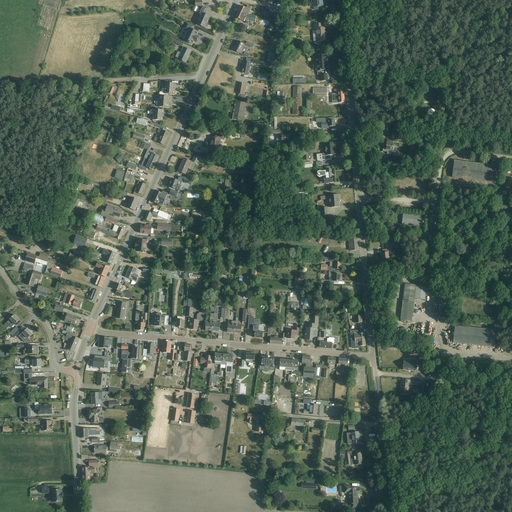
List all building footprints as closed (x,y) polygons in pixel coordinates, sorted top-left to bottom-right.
[(318,9),(318,7),(323,6),(322,1),(321,0),(312,0),(314,7),(313,7),(314,9),(318,9)] [(203,6),(202,6),(200,6),(197,13),(201,15),(196,24),(205,28),(205,27),(207,27),(208,25),(207,24),(210,17),(205,14),(208,8),(203,6)] [(239,11),(247,15),(249,15),(250,10),(251,7),(247,6),(246,8),(241,6),(239,11)] [(271,16),(276,17),(278,11),(270,9),(269,10),(268,18),(271,18),(271,16)] [(256,17),(249,15),(247,15),(239,11),(236,18),(244,22),(245,21),(255,22),(256,17)] [(188,31),(183,40),(193,44),(194,41),(196,42),(198,36),(197,36),(198,33),(193,30),(194,27),(187,23),(184,29),(188,31)] [(323,28),(322,24),(313,25),(314,31),(316,31),(317,42),(326,41),(325,28),(323,28)] [(248,49),(247,49),(243,47),(244,44),(237,41),(236,44),(237,44),(234,51),(248,57),(249,54),(246,53),(248,49)] [(178,59),(181,61),(186,63),(191,51),(183,47),(181,53),(178,52),(175,57),(178,58),(178,59)] [(315,63),(316,71),(317,71),(324,71),(326,70),(328,70),(328,65),(327,58),(327,57),(325,57),(324,53),(318,53),(318,58),(316,58),(316,63),(315,63)] [(241,73),(246,74),(249,74),(251,63),(246,62),(244,61),(241,73)] [(251,82),(251,85),(267,87),(267,89),(269,89),(273,90),(273,87),(267,86),(268,84),(266,84),(266,82),(262,81),(262,84),(255,82),(251,82)] [(239,94),(239,95),(238,98),(245,99),(245,98),(252,100),(253,94),(246,93),(246,95),(244,95),(246,84),(240,83),(237,94),(239,94)] [(293,87),(292,114),(301,114),(302,87),(293,87)] [(345,103),(343,89),(334,90),(335,95),(338,94),(339,103),(345,103)] [(266,98),(254,97),(254,99),(261,100),(261,101),(267,101),(267,99),(269,100),(270,97),(270,96),(270,95),(270,94),(270,92),(267,91),(266,94),(266,98)] [(252,104),(236,102),(233,119),(244,121),(246,110),(251,111),(252,104)] [(427,109),(426,118),(434,119),(435,110),(427,109)] [(263,122),(254,122),(254,130),(263,129),(263,122)] [(160,136),(166,139),(169,133),(159,129),(157,133),(161,134),(160,136)] [(279,135),(279,142),(289,142),(290,136),(283,136),(283,130),(279,130),(279,131),(270,130),(269,134),(279,135)] [(134,133),(133,138),(144,141),(145,136),(134,133)] [(166,139),(160,136),(157,134),(156,136),(154,141),(163,145),(166,139)] [(209,150),(214,150),(219,150),(220,139),(222,139),(223,135),(221,135),(216,135),(216,138),(210,138),(211,138),(211,143),(211,145),(209,145),(209,150)] [(392,155),(393,143),(387,142),(386,145),(384,145),(383,152),(387,152),(387,154),(392,155)] [(317,161),(323,161),(332,160),(331,155),(336,155),(335,143),(325,144),(325,154),(317,155),(317,161)] [(146,159),(155,163),(158,156),(155,155),(152,153),(153,151),(149,150),(148,150),(144,158),(146,159)] [(119,162),(124,158),(120,154),(115,158),(119,162)] [(200,158),(195,156),(192,162),(184,158),(178,171),(185,175),(188,169),(191,170),(194,164),(197,165),(200,158)] [(142,168),(142,169),(146,170),(147,168),(152,170),(155,163),(146,159),(143,166),(140,164),(139,167),(142,168)] [(494,165),(454,161),(454,164),(452,164),(451,169),(453,169),(452,178),(492,182),(493,174),(495,174),(495,169),(494,169),(494,165)] [(324,178),(324,183),(333,183),(332,174),(331,169),(327,170),(327,171),(317,172),(317,173),(317,175),(317,176),(319,177),(320,177),(322,177),(323,176),(324,176),(324,178)] [(115,178),(122,180),(125,173),(117,170),(115,178)] [(124,181),(132,183),(134,175),(126,173),(124,181)] [(76,185),(74,189),(76,190),(77,191),(80,183),(81,182),(88,184),(88,185),(90,186),(91,184),(101,187),(102,186),(89,181),(89,182),(88,182),(78,179),(76,185)] [(169,187),(178,190),(177,192),(183,194),(184,192),(179,190),(181,186),(177,184),(178,181),(172,179),(169,187)] [(146,185),(140,182),(139,182),(137,185),(139,185),(137,189),(136,188),(134,192),(141,195),(146,185)] [(181,199),(183,194),(177,192),(171,189),(169,194),(177,197),(177,198),(180,199),(181,199)] [(157,191),(152,202),(158,204),(159,201),(164,203),(162,206),(166,206),(168,201),(168,199),(166,198),(168,194),(167,193),(162,191),(162,193),(157,191)] [(330,208),(339,207),(339,200),(340,200),(339,195),(328,196),(329,203),(330,203),(330,208)] [(126,201),(136,205),(138,200),(129,196),(126,201)] [(124,207),(129,209),(134,211),(136,205),(126,201),(124,207)] [(308,209),(314,209),(313,203),(304,204),(305,212),(308,212),(308,209)] [(107,211),(104,210),(103,209),(101,215),(110,218),(112,215),(116,216),(120,218),(123,210),(109,205),(107,211)] [(152,217),(156,218),(157,216),(163,218),(166,220),(169,215),(160,211),(158,214),(153,211),(152,214),(148,212),(144,220),(150,222),(152,217)] [(403,213),(402,225),(422,227),(423,216),(403,213)] [(118,222),(106,217),(105,221),(116,226),(118,222)] [(172,225),(166,224),(158,224),(157,230),(171,232),(172,225)] [(125,230),(120,228),(120,227),(118,233),(98,225),(96,230),(116,237),(121,240),(125,230)] [(141,233),(151,234),(152,226),(142,225),(141,233)] [(87,235),(89,236),(94,238),(96,233),(91,231),(89,230),(87,235)] [(74,243),(85,247),(87,239),(76,236),(74,243)] [(350,251),(358,250),(357,239),(349,240),(350,251)] [(136,243),(135,249),(136,249),(136,248),(137,248),(137,252),(143,252),(143,253),(146,253),(147,241),(138,240),(138,243),(136,243)] [(104,262),(111,265),(116,254),(111,252),(109,251),(104,249),(102,254),(107,256),(104,262)] [(381,260),(386,260),(390,259),(389,253),(389,250),(382,250),(383,253),(381,253),(381,260)] [(69,258),(78,261),(80,256),(71,253),(69,258)] [(48,260),(39,258),(28,254),(25,261),(34,264),(36,259),(47,262),(48,260)] [(335,259),(330,259),(330,258),(325,258),(324,262),(330,262),(330,266),(328,266),(328,265),(321,265),(321,270),(331,271),(331,269),(335,270),(340,270),(341,262),(335,262),(335,259)] [(22,272),(28,274),(29,270),(33,271),(34,266),(25,263),(22,272)] [(96,267),(102,269),(100,275),(106,277),(110,268),(109,268),(110,266),(102,263),(101,264),(98,263),(96,267)] [(50,274),(61,278),(63,272),(52,268),(50,274)] [(126,277),(135,281),(137,282),(139,276),(135,274),(137,270),(134,268),(133,269),(130,268),(126,277)] [(33,287),(35,282),(36,278),(40,280),(42,273),(34,270),(32,275),(29,274),(25,285),(33,287)] [(173,276),(177,276),(177,271),(163,270),(163,274),(168,274),(167,279),(173,279),(173,276)] [(105,279),(89,272),(88,275),(88,276),(89,277),(91,277),(92,277),(95,278),(97,279),(95,285),(94,285),(93,284),(92,284),(93,285),(93,284),(94,285),(102,288),(105,279)] [(340,282),(340,278),(341,278),(341,275),(340,275),(340,274),(332,274),(331,277),(329,277),(328,280),(321,280),(321,283),(334,284),(334,281),(340,282)] [(125,294),(124,293),(122,292),(124,286),(120,285),(116,283),(113,289),(117,290),(115,294),(120,296),(122,297),(123,297),(129,298),(131,293),(126,291),(125,295),(124,294),(125,294)] [(412,321),(414,299),(424,300),(426,288),(416,287),(416,286),(405,285),(402,308),(401,308),(401,311),(402,311),(401,322),(404,322),(404,320),(412,321)] [(38,286),(36,294),(46,297),(49,289),(38,286)] [(89,300),(91,300),(95,302),(100,291),(91,287),(89,291),(93,292),(89,300)] [(72,306),(75,307),(80,309),(82,303),(78,302),(79,301),(74,299),(75,297),(69,295),(66,304),(72,306)] [(116,318),(124,319),(126,304),(118,302),(116,318)] [(74,325),(77,317),(64,313),(62,316),(66,318),(65,322),(74,325)] [(138,323),(138,326),(138,331),(144,331),(144,327),(145,327),(145,324),(144,324),(145,320),(148,320),(148,313),(143,313),(143,320),(142,320),(141,323),(138,323)] [(202,321),(203,318),(203,313),(199,313),(197,315),(197,320),(191,320),(190,329),(197,330),(198,324),(199,325),(199,321),(202,321)] [(159,314),(157,316),(157,317),(154,316),(154,320),(153,320),(152,324),(151,324),(156,325),(156,326),(161,327),(161,324),(164,324),(164,326),(168,326),(169,316),(162,315),(161,314),(159,314)] [(205,331),(212,331),(214,314),(210,314),(210,319),(210,322),(206,322),(206,326),(205,331)] [(12,327),(16,324),(20,320),(15,315),(7,322),(4,325),(7,329),(10,326),(12,327)] [(317,337),(318,325),(318,316),(313,316),(313,324),(310,324),(310,328),(306,328),(305,340),(312,341),(312,336),(317,337)] [(177,322),(176,322),(175,326),(176,326),(176,327),(178,327),(178,328),(184,329),(184,324),(185,321),(180,321),(180,320),(177,320),(177,322)] [(227,333),(234,333),(235,321),(232,321),(231,324),(228,324),(227,328),(227,333)] [(285,333),(285,324),(280,324),(279,333),(282,333),(281,339),(278,339),(278,337),(274,336),(274,338),(270,338),(270,344),(282,345),(282,339),(285,339),(285,333)] [(296,324),(295,328),(295,331),(288,330),(287,339),(294,339),(295,335),(298,335),(299,328),(298,328),(298,324),(296,324)] [(259,326),(253,326),(253,330),(253,331),(255,331),(254,338),(262,339),(263,334),(263,332),(258,331),(259,326)] [(453,343),(493,348),(495,331),(455,326),(453,343)] [(12,336),(19,329),(17,327),(13,331),(10,333),(12,336)] [(19,329),(12,336),(14,338),(21,332),(19,329)] [(25,341),(29,338),(32,334),(27,329),(19,336),(22,339),(25,341)] [(62,339),(67,341),(68,341),(70,342),(69,344),(68,344),(67,346),(66,346),(65,348),(74,352),(79,339),(73,336),(73,335),(65,332),(62,336),(63,337),(62,339)] [(364,334),(356,334),(354,334),(355,347),(365,346),(364,334)] [(100,348),(108,348),(109,338),(101,337),(100,348)] [(320,342),(319,348),(331,349),(332,343),(338,344),(338,338),(329,338),(329,339),(327,339),(327,342),(320,342)] [(170,353),(171,346),(170,346),(170,343),(164,342),(163,353),(170,353)] [(128,359),(127,367),(131,368),(131,361),(136,361),(136,358),(142,359),(142,356),(147,357),(147,356),(153,356),(154,349),(154,345),(148,344),(147,350),(143,350),(143,349),(138,349),(137,349),(137,347),(133,346),(132,351),(131,358),(131,359),(128,359)] [(254,360),(255,359),(255,354),(247,353),(246,362),(249,362),(249,363),(255,363),(256,360),(254,360)] [(314,374),(315,369),(315,368),(311,368),(311,364),(312,364),(312,360),(309,360),(310,356),(303,355),(302,360),(302,363),(307,363),(306,367),(304,366),(304,370),(304,371),(304,373),(314,374)] [(205,359),(201,358),(200,364),(204,364),(204,368),(210,369),(212,357),(206,356),(205,359)] [(108,367),(108,359),(101,358),(101,361),(94,360),(93,369),(103,370),(104,366),(108,367)] [(264,370),(270,371),(270,367),(273,368),(274,359),(262,358),(261,367),(264,367),(264,370)] [(335,364),(335,363),(336,358),(328,358),(327,367),(330,367),(330,364),(335,364)] [(347,359),(339,359),(338,364),(344,365),(343,368),(346,368),(347,359)] [(41,360),(36,360),(33,360),(25,360),(25,365),(30,364),(31,368),(35,368),(35,367),(42,367),(41,360)] [(404,361),(403,370),(411,371),(411,370),(415,371),(416,361),(410,361),(410,362),(404,361)] [(32,379),(32,374),(24,374),(24,376),(25,379),(25,382),(31,382),(31,385),(35,385),(35,384),(41,384),(41,388),(48,388),(47,378),(32,379)] [(97,385),(101,385),(109,386),(109,383),(106,383),(107,375),(102,375),(97,375),(97,385)] [(401,380),(400,392),(409,393),(409,388),(418,389),(419,382),(412,381),(412,382),(410,382),(410,381),(401,380)] [(99,393),(96,393),(91,394),(92,405),(101,404),(101,400),(102,400),(102,393),(99,393)] [(189,394),(187,408),(194,409),(194,405),(196,395),(189,394)] [(307,411),(304,410),(304,414),(308,414),(310,414),(316,415),(317,405),(311,404),(310,410),(307,410),(307,411)] [(52,405),(39,405),(39,415),(52,414),(52,411),(53,411),(53,409),(52,408),(52,405)] [(31,409),(24,409),(24,408),(19,408),(20,418),(25,418),(31,418),(31,409)] [(92,423),(97,423),(99,423),(103,423),(103,418),(100,418),(100,410),(90,410),(90,419),(92,419),(92,423)] [(188,411),(187,423),(194,424),(196,412),(188,411)] [(255,415),(248,414),(247,423),(252,423),(252,420),(257,420),(256,425),(255,432),(263,433),(263,426),(260,426),(261,421),(263,421),(264,416),(255,415)] [(53,421),(43,421),(38,422),(38,418),(28,418),(28,420),(26,420),(26,422),(28,422),(36,422),(36,423),(38,425),(43,425),(43,431),(51,431),(51,430),(52,430),(52,424),(53,424),(53,421)] [(303,427),(303,425),(304,420),(288,419),(287,428),(294,429),(294,426),(303,427)] [(96,428),(81,429),(81,438),(89,438),(89,432),(92,431),(92,435),(96,434),(96,428)] [(351,433),(346,434),(348,445),(353,444),(360,443),(358,432),(351,433)] [(111,442),(109,451),(119,453),(120,450),(117,449),(118,443),(111,442)] [(352,451),(347,452),(347,455),(348,455),(351,454),(352,466),(355,465),(357,465),(362,464),(361,453),(356,454),(353,454),(352,451)] [(89,473),(94,472),(94,468),(89,468),(82,468),(83,480),(84,480),(84,481),(88,481),(88,480),(90,480),(89,473)] [(344,486),(344,491),(344,492),(348,492),(349,508),(358,507),(357,494),(361,493),(361,489),(357,489),(357,488),(350,489),(350,486),(344,486)] [(57,487),(49,487),(49,491),(52,491),(52,502),(62,502),(62,499),(63,499),(62,493),(62,490),(58,490),(57,487)]
